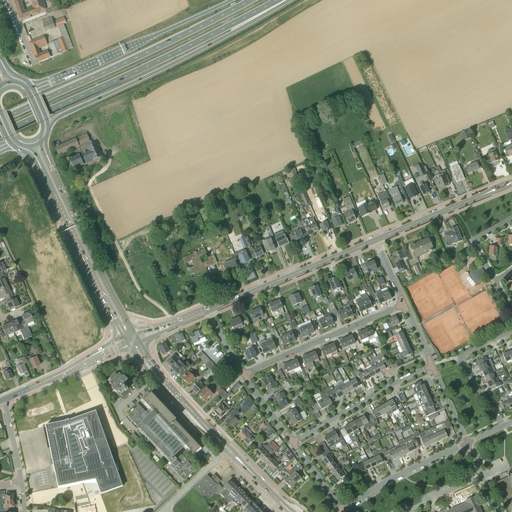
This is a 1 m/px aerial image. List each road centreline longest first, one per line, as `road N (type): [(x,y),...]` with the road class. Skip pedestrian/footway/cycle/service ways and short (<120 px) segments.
road 1 (trunk): [(0,133),(278,0)]
road 2 (trunk): [(252,0),(0,119)]
road 3 (track): [(173,325),(138,289),(90,190),(89,180),(108,161),(90,123),(62,137)]
road 4 (trunk): [(49,125),(287,0)]
road 5 (trunk): [(232,0),(59,78)]
road 6 (secondary): [(133,333),(51,166)]
road 7 (secondary): [(42,170),(124,336)]
road 8 (tertiary): [(209,309),(372,241)]
road 9 (residential): [(243,372),(401,303)]
road 10 (residential): [(291,440),(430,365)]
road 11 (tertiary): [(372,241),(511,182)]
road 12 (residential): [(343,510),(466,442)]
road 13 (residential): [(216,460),(147,385),(120,411)]
road 14 (residential): [(503,425),(460,360),(511,332)]
